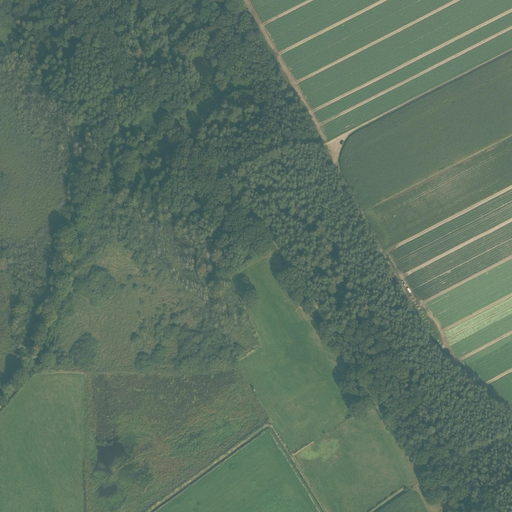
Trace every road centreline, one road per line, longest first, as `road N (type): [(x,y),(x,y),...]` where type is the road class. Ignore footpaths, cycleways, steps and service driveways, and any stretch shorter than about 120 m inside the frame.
road 1 (track): [(511,419),(433,349),(241,0)]
road 2 (track): [(453,511),(373,405),(255,220),(212,173)]
road 3 (track): [(511,54),(323,149),(288,147),(237,171),(212,173)]
road 4 (track): [(0,408),(42,348),(92,168)]
road 5 (track): [(212,173),(135,79)]
